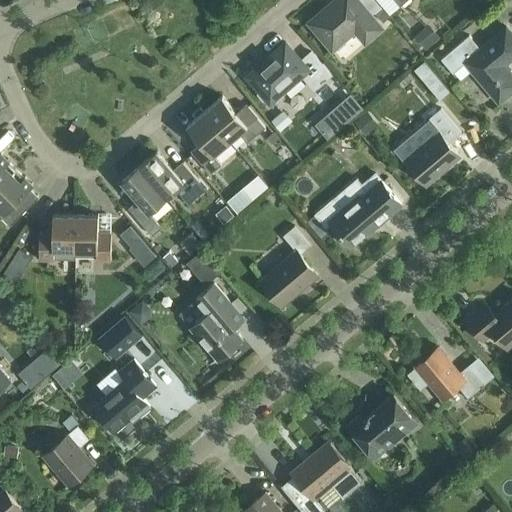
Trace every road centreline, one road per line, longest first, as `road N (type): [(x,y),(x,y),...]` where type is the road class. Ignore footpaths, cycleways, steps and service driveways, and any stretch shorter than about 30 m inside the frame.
road 1 (residential): [(140,511),(511,190)]
road 2 (residential): [(294,0),(102,164),(65,172),(22,126),(0,67)]
